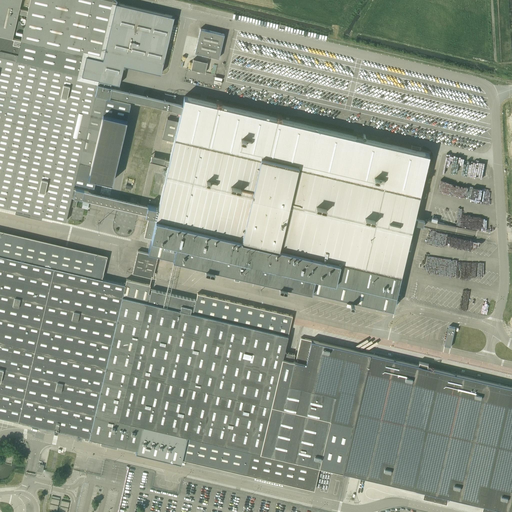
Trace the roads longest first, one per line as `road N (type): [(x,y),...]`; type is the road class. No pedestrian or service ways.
road 1 (unknown): [(230,59),(494,121)]
road 2 (unknown): [(171,84),(132,241),(107,238)]
road 3 (unknown): [(107,238),(140,96),(171,84)]
